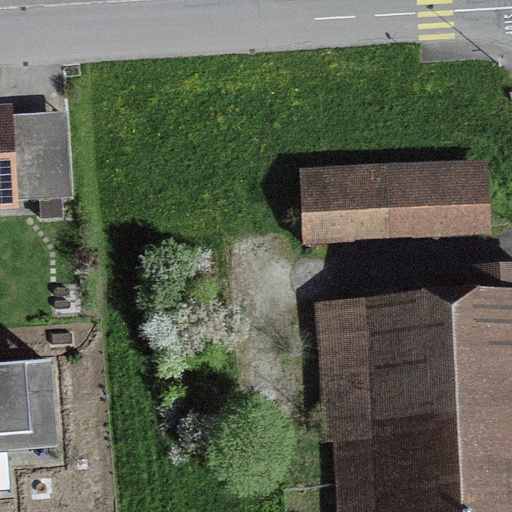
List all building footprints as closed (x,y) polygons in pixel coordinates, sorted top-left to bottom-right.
[(0,213),(18,212),(17,203),(13,116),(12,107),(0,107),(0,213)] [(13,116),(17,203),(39,202),(40,221),(64,219),(63,201),(72,201),(67,113),(13,116)] [(303,245),(493,237),(489,160),(299,168),(303,245)] [(321,444),(335,443),(337,511),(511,511),(511,265),(466,268),(467,299),(315,305),(321,444)] [(52,364),(0,368),(0,494),(12,494),(9,453),(59,450),(52,364)]
